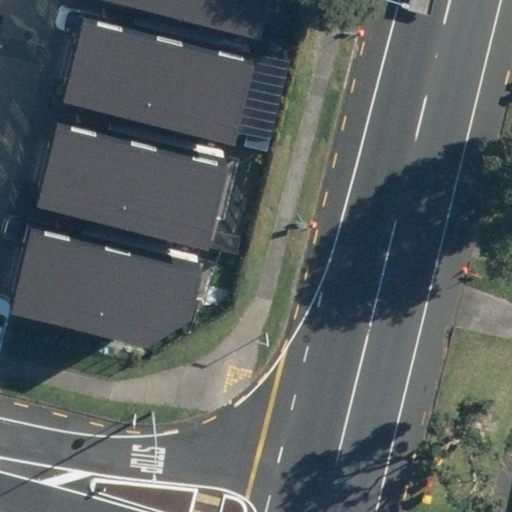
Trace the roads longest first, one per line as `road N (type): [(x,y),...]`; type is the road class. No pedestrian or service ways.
road 1 (secondary): [(331,489),(442,0)]
road 2 (residential): [(31,467),(115,452),(331,489)]
